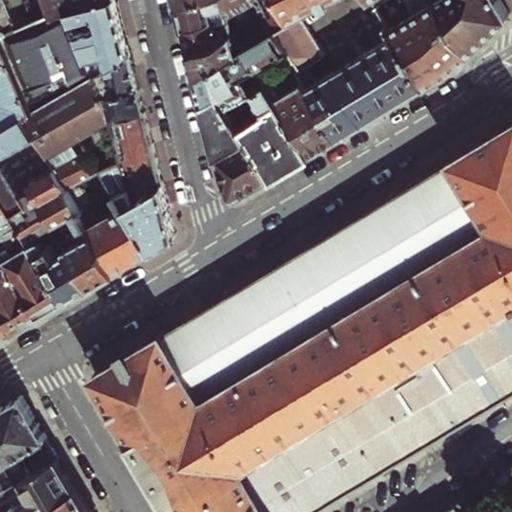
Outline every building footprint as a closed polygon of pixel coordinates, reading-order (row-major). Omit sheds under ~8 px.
[(0,0),(0,29),(3,37),(34,110),(94,75),(72,9),(60,12),(54,0),(0,0)] [(54,0),(60,12),(72,9),(105,0),(54,0)] [(129,43),(117,0),(105,0),(72,9),(94,75),(132,53),(129,43)] [(223,0),(188,0),(179,2),(182,14),(185,27),(211,22),(211,24),(221,22),(227,21),(227,16),(217,18),(214,8),(225,6),(223,0)] [(194,62),(197,73),(246,46),(257,63),(258,66),(289,48),(277,29),(294,20),(283,0),(223,0),(225,6),(227,16),(227,21),(229,28),(235,27),(232,14),(258,1),(271,26),(237,45),(235,40),(232,40),(230,34),(217,44),(191,50),(194,62)] [(339,0),(283,0),(294,20),(277,29),(289,48),(304,74),(330,58),(308,18),(339,0)] [(472,49),(445,0),(379,0),(380,2),(383,7),(396,0),(435,0),(436,1),(393,25),(398,32),(427,83),(449,69),(472,49)] [(445,0),(472,49),(490,33),(511,14),(502,0),(445,0)] [(211,22),(185,27),(188,39),(191,50),(217,44),(230,34),(229,29),(226,30),(225,33),(223,34),(221,22),(211,24),(211,22)] [(0,29),(0,94),(1,97),(2,100),(0,101),(0,130),(26,115),(34,110),(3,37),(0,29)] [(343,65),(310,85),(340,136),(361,123),(372,116),(413,92),(427,83),(398,32),(343,65)] [(200,86),(204,100),(220,91),(227,102),(258,85),(266,80),(263,74),(248,83),(242,72),(257,63),(246,46),(197,73),(200,86)] [(94,75),(102,100),(141,89),(136,71),(132,53),(94,75)] [(109,121),(102,100),(94,75),(34,110),(26,115),(40,138),(43,144),(48,153),(58,170),(68,187),(116,269),(131,260),(153,247),(128,206),(135,202),(109,121)] [(307,80),(277,98),(310,154),(326,144),(340,136),(310,85),(307,80)] [(102,100),(109,121),(146,110),(144,99),(141,89),(102,100)] [(239,122),(247,136),(272,176),(291,165),(310,154),(277,98),(272,90),(253,101),(259,110),(239,122)] [(247,136),(239,122),(227,102),(220,91),(204,100),(206,109),(218,155),(247,136)] [(160,163),(146,110),(109,121),(135,202),(165,183),(160,163)] [(0,189),(5,197),(21,187),(4,159),(40,138),(26,115),(0,130),(0,189)] [(511,125),(502,131),(502,129),(497,132),(498,134),(489,139),(481,144),(480,142),(476,144),(477,146),(461,156),(459,154),(454,157),(455,158),(436,169),(391,196),(348,222),(292,256),(204,309),(168,331),(167,330),(162,333),(163,335),(147,345),(145,342),(141,345),(142,347),(126,357),(125,355),(119,358),(121,360),(105,369),(104,367),(96,372),(100,378),(102,376),(117,400),(120,405),(124,413),(122,414),(125,419),(127,417),(137,433),(135,434),(136,436),(134,437),(137,443),(138,442),(148,458),(146,459),(150,465),(152,464),(154,468),(156,472),(161,480),(159,481),(162,486),(164,484),(174,501),(172,502),(175,507),(177,505),(178,508),(180,506),(183,511),(309,511),(321,505),(322,506),(331,501),(330,500),(341,493),(342,494),(350,490),(349,488),(362,480),(363,482),(371,477),(370,475),(382,468),(383,469),(392,464),(391,462),(403,455),(404,457),(412,452),(410,450),(425,442),(426,443),(434,438),(433,436),(437,434),(439,433),(443,430),(445,432),(454,426),(452,424),(465,417),(465,419),(474,414),(473,412),(485,405),(486,407),(494,401),(494,400),(505,393),(506,395),(511,391),(511,125)] [(265,181),(272,176),(247,136),(218,155),(227,195),(235,199),(244,193),(265,181)] [(68,187),(58,170),(31,187),(36,194),(41,203),(68,187)] [(173,211),(165,183),(135,202),(128,206),(153,247),(167,238),(178,232),(173,211)] [(45,228),(28,199),(21,187),(5,197),(28,238),(45,228)] [(98,279),(116,269),(68,187),(41,203),(53,223),(70,251),(90,284),(98,279)] [(0,233),(10,251),(44,312),(54,306),(64,300),(28,238),(5,197),(0,189),(0,233)] [(36,194),(28,199),(45,228),(53,223),(41,203),(36,194)] [(45,228),(28,238),(64,300),(72,295),(81,290),(65,263),(63,264),(60,258),(54,247),(52,246),(51,247),(48,242),(44,241),(40,243),(38,241),(49,234),(45,228)] [(38,315),(4,255),(0,257),(0,256),(0,249),(0,248),(0,307),(13,330),(27,322),(38,315)] [(44,312),(10,251),(4,255),(38,315),(44,312)] [(70,251),(60,258),(63,264),(65,263),(81,290),(90,284),(70,251)] [(0,338),(13,330),(0,307),(0,338)] [(42,422),(25,394),(0,408),(0,446),(19,478),(61,454),(42,422)] [(0,489),(19,478),(0,446),(0,489)] [(34,511),(42,507),(79,485),(70,469),(61,454),(19,478),(0,489),(0,511),(34,511)] [(87,511),(93,508),(86,496),(79,485),(42,507),(34,511),(87,511)] [(466,511),(459,502),(443,511),(466,511)]
